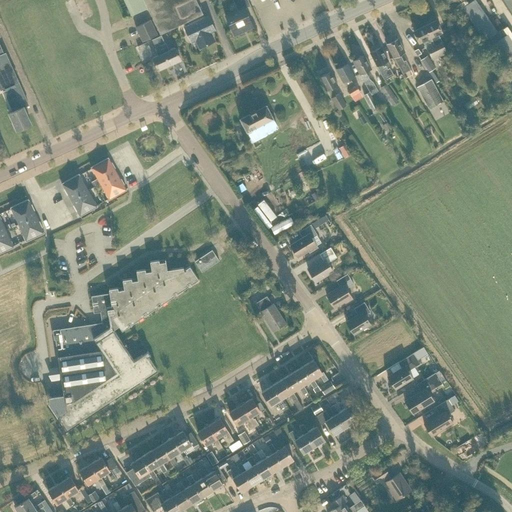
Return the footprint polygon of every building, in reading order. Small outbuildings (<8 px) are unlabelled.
[(196,0),(129,0),(135,13),(148,7),(160,34),(184,23),(186,27),(184,27),(191,41),(196,39),(200,48),(214,41),(210,32),(214,30),(208,16),(190,25),(188,21),(203,14),(196,0)] [(253,27),(244,8),(250,5),(247,0),(233,0),(238,10),(225,16),(234,35),(253,27)] [(511,0),(502,0),(511,14),(511,0)] [(142,42),(157,34),(150,20),(135,27),(142,42)] [(447,52),(438,33),(441,32),(436,20),(425,25),(430,37),(433,42),(439,56),(447,52)] [(430,37),(425,25),(414,31),(419,42),(422,41),(426,48),(432,59),(439,56),(433,42),(430,37)] [(503,29),(490,38),(493,42),(507,34),(507,33),(504,29),(503,29)] [(157,37),(169,65),(180,59),(175,47),(169,50),(166,42),(165,43),(161,35),(157,37)] [(169,65),(157,37),(152,39),(156,47),(155,47),(159,55),(153,57),(158,70),(169,65)] [(405,51),(398,38),(386,44),(393,57),(394,57),(397,64),(403,73),(411,69),(405,60),(402,61),(399,55),(405,51)] [(28,105),(9,60),(5,53),(4,53),(0,45),(0,87),(1,89),(3,88),(13,111),(9,113),(13,122),(10,123),(14,130),(16,129),(16,130),(31,124),(24,107),(28,105)] [(376,65),(377,65),(381,73),(384,79),(385,80),(393,75),(389,68),(388,69),(386,66),(384,67),(382,63),(388,60),(381,47),(370,52),(376,65)] [(371,94),(378,90),(373,82),(369,79),(365,71),(371,68),(364,55),(353,61),(363,80),(371,94)] [(435,68),(426,55),(420,59),(428,72),(435,68)] [(185,62),(174,66),(178,76),(188,72),(185,62)] [(347,90),(351,96),(354,102),(363,97),(356,84),(349,79),(354,76),(347,63),(336,69),(347,90)] [(331,98),(338,109),(346,105),(338,93),(336,94),(333,87),(337,85),(330,72),(319,77),(326,90),(331,98)] [(442,101),(431,79),(417,87),(429,108),(442,101)] [(380,88),(389,100),(392,105),(398,101),(395,96),(386,84),(380,88)] [(364,95),(368,103),(371,110),(377,107),(370,92),(364,95)] [(266,105),(240,119),(252,141),(277,127),(266,105)] [(362,124),(367,121),(363,115),(358,119),(362,124)] [(382,126),(386,131),(390,127),(387,122),(382,126)] [(117,174),(108,157),(91,167),(100,184),(117,174)] [(88,190),(79,174),(61,183),(71,200),(88,190)] [(126,190),(117,174),(100,184),(109,200),(126,190)] [(97,193),(94,187),(88,190),(92,196),(97,193)] [(71,200),(80,216),(97,207),(88,190),(71,200)] [(36,216),(28,199),(10,207),(18,225),(36,216)] [(321,208),(323,205),(317,200),(315,202),(321,208)] [(36,216),(18,225),(26,242),(44,233),(36,216)] [(317,247),(316,245),(321,242),(316,235),(317,234),(312,226),(311,224),(299,231),(302,237),(290,245),(297,257),(308,250),(309,252),(317,247)] [(6,230),(0,232),(0,253),(14,247),(6,230)] [(327,263),(336,257),(330,247),(319,254),(323,260),(307,269),(315,282),(333,271),(327,263)] [(212,250),(194,261),(195,263),(201,272),(219,260),(212,250)] [(109,293),(91,296),(93,312),(93,313),(100,312),(102,323),(108,322),(111,326),(113,329),(118,326),(121,331),(128,326),(127,324),(129,322),(131,324),(143,316),(142,314),(144,312),(146,314),(155,308),(157,306),(156,304),(158,303),(160,305),(172,296),(174,295),(172,293),(175,291),(176,294),(188,286),(186,284),(189,282),(190,284),(197,280),(198,279),(189,266),(183,267),(167,270),(165,259),(150,261),(151,271),(145,272),(145,269),(136,270),(137,280),(131,281),(131,278),(122,279),(124,289),(118,290),(117,287),(108,289),(109,293)] [(352,299),(350,296),(346,288),(353,284),(347,274),(336,280),(339,286),(326,294),(334,308),(344,302),(345,303),(352,299)] [(285,323),(272,304),(267,296),(255,303),(273,331),(285,323)] [(357,315),(345,322),(353,335),(370,324),(364,315),(370,312),(364,302),(353,308),(357,315)] [(57,396),(49,397),(50,403),(61,421),(67,430),(72,426),(82,420),(83,422),(84,422),(82,420),(112,400),(113,402),(114,402),(112,400),(142,380),(143,382),(144,382),(142,380),(157,370),(155,367),(155,366),(149,357),(148,356),(150,355),(150,354),(147,351),(140,356),(133,360),(124,345),(126,344),(126,343),(124,345),(115,332),(113,329),(111,326),(108,322),(102,323),(93,324),(79,326),(52,330),(54,339),(55,339),(59,367),(54,367),(56,380),(61,379),(62,387),(63,395),(57,396)] [(419,364),(413,353),(397,362),(401,368),(387,377),(394,389),(412,378),(407,371),(419,364)] [(321,373),(313,359),(302,366),(311,380),(313,379),(319,375),(323,382),(327,379),(322,372),(321,373)] [(434,373),(435,372),(438,370),(434,364),(430,367),(434,373)] [(302,366),(292,372),(301,386),(302,385),(309,381),(316,393),(320,390),(313,379),(311,380),(302,366)] [(282,379),(290,392),(292,392),(298,388),(303,395),(307,392),(302,385),(301,386),(292,372),(282,379)] [(412,414),(433,401),(428,392),(441,383),(435,373),(416,384),(420,391),(404,401),(412,414)] [(282,379),(271,385),(280,399),(282,398),(288,394),(293,401),(297,399),(292,392),(290,392),(282,379)] [(330,380),(320,387),(325,394),(335,388),(330,380)] [(280,399),(271,385),(261,392),(270,405),(278,400),(282,408),(286,405),(282,398),(280,399)] [(339,390),(328,396),(333,403),(343,397),(339,390)] [(454,410),(451,405),(458,401),(455,395),(447,400),(447,399),(435,407),(439,413),(423,423),(431,436),(452,423),(447,414),(454,410)] [(254,427),(258,424),(252,415),(259,411),(255,405),(251,398),(240,405),(254,427)] [(260,402),(255,405),(259,411),(264,408),(260,402)] [(315,415),(323,411),(318,403),(310,407),(315,415)] [(244,420),(250,430),(254,427),(240,405),(229,412),(237,425),(244,420)] [(330,407),(334,415),(335,414),(344,428),(354,421),(346,407),(338,412),(334,405),(330,407)] [(334,434),(344,428),(335,414),(334,415),(329,418),(325,410),(316,416),(321,424),(326,421),(334,434)] [(232,440),(219,418),(208,425),(216,438),(222,434),(224,436),(228,443),(232,440)] [(298,427),(303,434),(305,433),(313,447),(324,441),(315,427),(307,432),(302,424),(298,427)] [(205,445),(212,440),(217,450),(222,447),(216,438),(208,425),(197,432),(205,445)] [(278,438),(283,434),(279,428),(274,431),(278,438)] [(178,452),(183,460),(187,457),(182,449),(190,444),(182,430),(171,437),(180,451),(178,452)] [(305,433),(303,434),(297,438),(292,430),(288,433),(293,441),(294,440),(303,454),(313,447),(305,433)] [(238,435),(243,444),(250,440),(245,431),(238,435)] [(263,438),(267,445),(272,442),(268,435),(263,438)] [(172,456),(178,452),(180,451),(171,437),(161,443),(170,457),(168,458),(173,466),(177,464),(172,456)] [(239,440),(234,443),(237,448),(242,445),(239,440)] [(162,462),(168,458),(170,457),(161,443),(151,450),(159,464),(158,465),(162,472),(165,477),(169,474),(166,470),(162,462)] [(272,454),(274,452),(282,466),(293,460),(284,446),(276,451),(271,443),(267,446),(272,454)] [(242,450),(247,458),(251,455),(246,447),(242,450)] [(150,476),(152,479),(156,485),(160,482),(151,469),(158,465),(159,464),(151,450),(141,456),(149,470),(147,471),(150,476)] [(280,467),(282,466),(274,452),(272,454),(265,457),(261,450),(257,452),(261,460),(263,459),(272,473),(280,467)] [(206,455),(212,465),(217,461),(211,451),(206,455)] [(231,456),(236,464),(241,462),(236,454),(231,456)] [(149,470),(141,456),(130,463),(133,468),(126,472),(135,486),(144,480),(150,476),(147,471),(149,470)] [(251,466),(253,465),(261,479),(272,473),(263,459),(261,460),(255,464),(250,456),(246,459),(251,466)] [(101,457),(90,464),(103,485),(105,484),(100,476),(107,472),(112,480),(116,477),(114,475),(111,470),(111,469),(109,470),(101,457)] [(193,462),(190,457),(184,461),(187,466),(193,462)] [(241,472),(243,471),(251,485),(252,485),(261,479),(253,465),(251,466),(245,470),(240,462),(236,465),(241,472)] [(101,486),(103,485),(90,464),(79,470),(88,484),(96,479),(101,486)] [(202,478),(203,477),(211,491),(222,484),(220,482),(225,479),(224,476),(218,465),(211,468),(212,471),(206,475),(201,468),(197,470),(202,478)] [(114,475),(120,471),(117,467),(111,470),(114,475)] [(390,479),(387,475),(388,474),(384,467),(372,475),(376,482),(382,478),(384,482),(395,499),(409,489),(398,473),(390,479)] [(241,472),(235,476),(230,469),(226,471),(231,479),(232,478),(241,492),(251,485),(243,471),(241,472)] [(201,497),(211,491),(203,477),(202,478),(195,482),(191,474),(187,476),(191,484),(192,483),(201,497)] [(70,476),(59,483),(72,504),(73,503),(69,496),(75,492),(80,499),(84,497),(79,489),(78,489),(70,476)] [(182,490),(190,504),(201,497),(192,483),(191,484),(184,488),(180,481),(176,483),(181,491),(182,490)] [(72,504),(59,483),(48,490),(56,503),(65,498),(70,506),(72,504)] [(180,510),(190,504),(182,490),(181,491),(174,495),(169,487),(165,490),(170,497),(171,496),(180,510)] [(120,511),(137,511),(144,508),(134,490),(123,497),(128,504),(121,508),(119,509),(120,511)] [(28,491),(14,499),(18,504),(28,498),(27,496),(30,494),(28,491)] [(18,511),(28,511),(35,508),(34,506),(30,500),(37,495),(35,491),(30,494),(27,496),(28,498),(18,504),(15,506),(18,511)] [(99,498),(95,492),(89,496),(93,502),(99,498)] [(160,504),(161,503),(166,511),(176,511),(180,510),(171,496),(170,497),(163,501),(159,494),(155,496),(160,504)] [(152,507),(158,504),(152,495),(147,498),(152,507)] [(334,508),(328,511),(353,511),(357,510),(364,505),(361,500),(353,505),(348,509),(343,503),(346,501),(342,495),(330,503),(334,508)] [(101,500),(106,508),(109,506),(104,498),(101,500)] [(108,511),(101,500),(97,502),(103,511),(102,511),(108,511)] [(117,511),(115,511),(120,511),(119,509),(121,508),(117,501),(113,503),(117,511)] [(34,506),(35,508),(28,511),(37,511),(37,510),(42,507),(44,506),(41,502),(34,506)]
